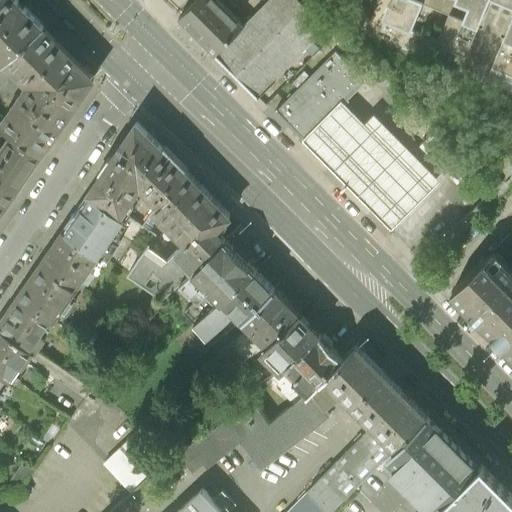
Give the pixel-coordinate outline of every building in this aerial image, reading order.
[(6,61),(44,28),(16,0),(0,0),(0,62),(2,64),(6,61)] [(210,50),(215,56),(243,28),(215,0),(197,0),(178,19),(199,40),(210,50)] [(270,0),(255,15),(243,28),(215,56),(257,98),(325,30),(295,0),(270,0)] [(511,0),(389,0),(376,32),(460,68),(489,0),(511,10),(511,17),(486,79),(511,89),(511,0)] [(28,84),(94,78),(44,28),(6,61),(28,84)] [(342,30),(331,41),(339,49),(350,38),(342,30)] [(344,104),(352,95),(365,83),(335,52),(274,112),(304,143),(328,120),(344,104)] [(43,152),(94,78),(28,84),(1,124),(13,133),(43,152)] [(358,118),(344,104),(328,120),(304,143),(316,154),(391,231),(397,224),(417,205),(434,187),(439,182),(373,115),(369,119),(364,124),(358,118)] [(137,122),(88,194),(123,217),(141,187),(137,122)] [(168,245),(194,272),(226,241),(216,230),(223,222),(230,216),(197,182),(179,164),(137,122),(141,187),(149,196),(144,201),(178,235),(168,245)] [(428,138),(419,147),(457,185),(466,175),(472,169),(435,130),(428,138)] [(13,133),(0,152),(0,177),(17,190),(43,152),(13,133)] [(0,215),(17,190),(0,177),(0,215)] [(99,256),(123,217),(88,194),(62,231),(99,256)] [(62,231),(39,264),(76,289),(99,256),(62,231)] [(181,284),(210,313),(255,269),(241,255),(226,241),(194,272),(181,284)] [(511,354),(511,269),(494,250),(451,293),(484,326),(511,354)] [(54,322),(76,289),(39,264),(17,297),(54,322)] [(243,320),(274,289),(260,274),(255,269),(210,313),(194,326),(206,338),(235,312),(243,320)] [(231,368),(268,344),(299,314),(295,310),(274,289),(243,320),(249,326),(219,351),(231,368)] [(17,297),(0,321),(0,328),(34,352),(54,322),(17,297)] [(283,369),(319,333),(315,330),(299,314),(268,344),(276,353),(245,373),(255,387),(283,369)] [(0,328),(0,371),(13,380),(34,352),(0,328)] [(325,375),(342,358),(339,354),(319,333),(283,369),(307,393),(325,375)] [(372,423),(395,447),(428,414),(407,394),(386,373),(366,353),(357,344),(342,358),(325,375),(354,405),(372,423)] [(0,397),(13,380),(0,371),(0,397)] [(307,393),(269,426),(253,404),(177,452),(193,470),(204,462),(208,467),(241,442),(262,468),(329,415),(307,393)] [(511,511),(511,499),(479,466),(428,414),(395,447),(384,459),(434,510),(432,511),(511,511)] [(331,511),(384,459),(395,447),(372,423),(287,511),(331,511)] [(140,427),(103,463),(131,491),(168,454),(140,427)] [(228,511),(203,485),(174,511),(228,511)]
